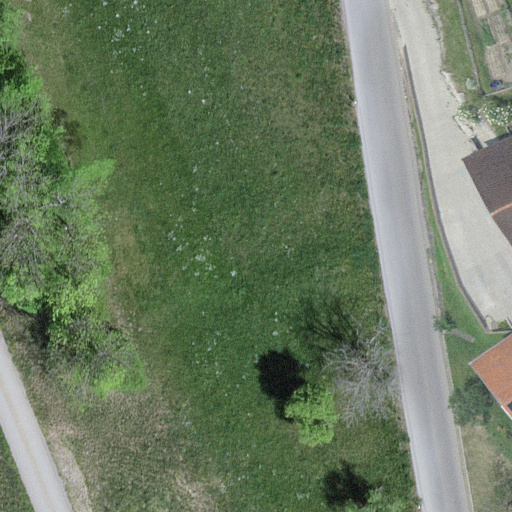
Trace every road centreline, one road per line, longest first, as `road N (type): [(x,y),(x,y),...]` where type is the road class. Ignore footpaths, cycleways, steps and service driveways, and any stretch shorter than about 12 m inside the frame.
road 1 (unclassified): [(372,0),(450,511)]
road 2 (track): [(57,511),(0,363)]
